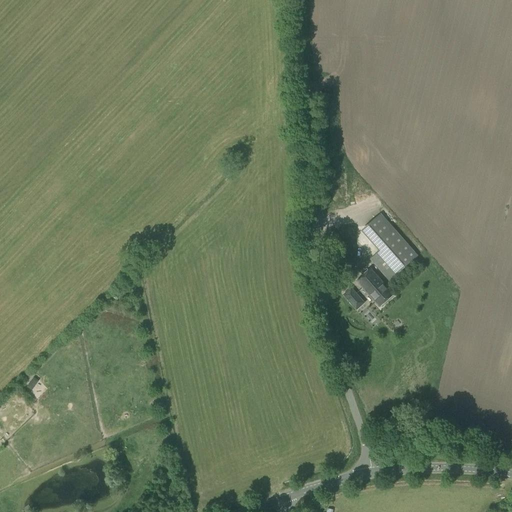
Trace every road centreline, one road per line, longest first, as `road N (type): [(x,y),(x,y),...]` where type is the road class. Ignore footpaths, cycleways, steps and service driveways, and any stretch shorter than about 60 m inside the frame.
road 1 (unclassified): [(370,474),(312,271),(297,0)]
road 2 (tertiary): [(370,474),(511,474)]
